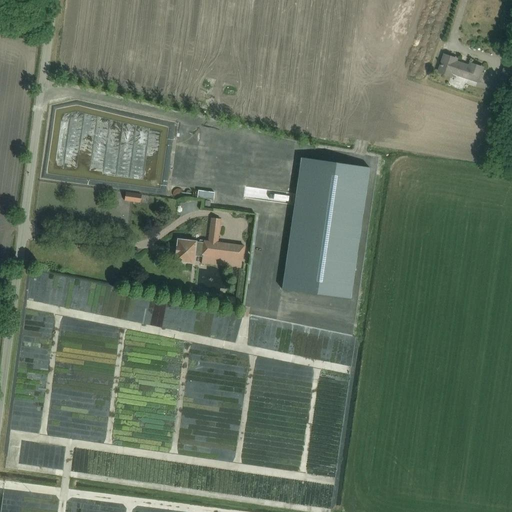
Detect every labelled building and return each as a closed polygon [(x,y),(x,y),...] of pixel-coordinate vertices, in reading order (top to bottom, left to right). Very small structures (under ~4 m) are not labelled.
[(443,54),(438,71),(450,75),(451,72),(477,81),(481,66),(470,63),(469,64),(455,59),(455,58),(443,54)] [(510,93),(511,88),(511,63),(506,61),(497,89),(510,93)] [(284,156),(267,288),(325,295),(341,163),(284,156)] [(203,180),(204,189),(219,189),(219,180),(203,180)] [(170,202),(178,194),(171,188),(164,197),(170,202)] [(213,200),(214,192),(198,190),(197,198),(213,200)] [(133,194),(132,202),(133,202),(140,203),(141,195),(134,194),(133,194)] [(240,260),(241,252),(242,245),(216,242),(219,219),(211,218),(208,241),(199,240),(199,242),(178,240),(175,260),(185,262),(192,263),(193,254),(240,260)] [(336,503),(336,486),(303,486),(303,496),(310,496),(310,498),(315,498),(315,502),(336,503)]
